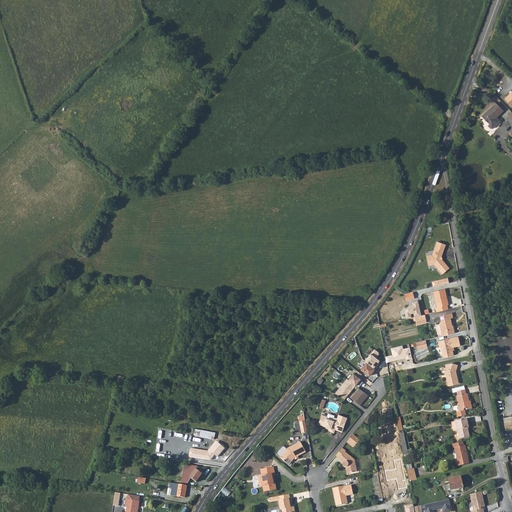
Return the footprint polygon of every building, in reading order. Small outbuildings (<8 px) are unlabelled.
[(491,129),(492,129),(501,121),(496,117),(503,110),(495,102),(492,105),(492,106),(489,109),(489,108),(481,116),(490,124),(488,126),(491,129)] [(445,244),(437,241),(433,255),(427,256),(429,264),(434,263),(443,273),(449,268),(441,259),(441,256),(445,244)] [(433,286),(449,282),(448,277),(432,281),(433,286)] [(436,311),(448,308),(447,304),(448,304),(447,298),(446,299),(445,294),(446,293),(445,289),(433,291),(437,306),(435,306),(436,311)] [(406,300),(414,298),(413,291),(404,293),(406,300)] [(452,325),(452,322),(451,317),(453,317),(452,312),(440,315),(441,321),(440,321),(439,323),(442,335),(455,332),(453,325),(452,325)] [(416,322),(426,319),(425,314),(415,316),(416,322)] [(453,355),(452,350),(451,347),(453,347),(460,345),(457,336),(437,341),(439,346),(440,346),(442,355),(444,357),(453,355)] [(426,346),(425,339),(415,342),(417,348),(426,346)] [(365,360),(375,368),(377,365),(376,364),(379,359),(376,357),(378,353),(378,351),(375,348),(371,353),(365,360)] [(375,368),(366,361),(361,368),(369,375),(375,368)] [(445,372),(447,384),(448,386),(459,383),(457,375),(455,375),(455,373),(460,366),(455,363),(449,364),(445,372)] [(348,379),(358,387),(363,381),(360,379),(361,378),(359,377),(362,374),(356,369),(353,372),(348,379)] [(348,379),(335,393),(340,395),(344,399),(355,385),(348,379)] [(368,395),(358,387),(350,397),(360,404),(368,395)] [(466,394),(465,390),(457,391),(458,396),(457,396),(458,403),(457,404),(459,411),(457,412),(458,417),(465,415),(464,410),(464,409),(466,408),(467,410),(471,408),(470,403),(469,403),(467,394),(466,394)] [(318,424),(326,427),(328,427),(328,429),(329,431),(333,433),(335,430),(342,432),(347,418),(338,415),(337,418),(336,419),(338,420),(337,422),(332,420),(333,417),(333,415),(328,414),(327,417),(321,415),(318,424)] [(307,431),(304,415),(298,417),(299,422),(295,423),(296,431),(300,430),(301,432),(307,431)] [(511,429),(511,415),(503,418),(506,431),(511,429)] [(468,428),(466,419),(451,422),(453,431),(457,430),(460,439),(469,436),(467,428),(468,428)] [(201,430),(200,435),(200,436),(214,439),(215,432),(201,430)] [(404,455),(408,454),(410,454),(409,449),(407,450),(403,432),(400,433),(404,455)] [(360,440),(353,434),(349,439),(356,445),(360,440)] [(356,445),(349,439),(347,442),(354,448),(356,445)] [(225,447),(221,444),(218,441),(208,451),(190,448),(189,457),(211,460),(215,455),(218,457),(225,447)] [(294,458),(298,456),(306,452),(300,441),(288,448),(284,453),(283,452),(279,457),(285,462),(287,459),(291,462),(294,458)] [(464,445),(463,442),(452,444),(453,447),(455,448),(457,461),(456,461),(458,466),(469,463),(465,445),(464,445)] [(342,448),(336,456),(339,458),(338,459),(342,463),(343,465),(345,466),(346,473),(356,472),(353,458),(345,451),(346,450),(342,448)] [(196,468),(197,467),(185,465),(182,482),(181,482),(187,483),(190,479),(196,482),(203,473),(196,468)] [(271,474),(273,474),(274,474),(273,467),(263,468),(264,474),(261,475),(262,480),(260,480),(261,486),(264,486),(265,491),(275,489),(274,483),(273,484),(271,474)] [(412,469),(407,470),(409,481),(417,480),(414,468),(412,469)] [(464,487),(461,476),(448,479),(451,490),(464,487)] [(187,485),(171,483),(170,488),(172,488),(171,495),(185,498),(187,485)] [(344,487),(333,489),(336,506),(347,504),(346,496),(353,495),(352,486),(344,487)] [(485,506),(481,492),(470,495),(471,503),(472,503),(474,511),(470,511),(484,511),(484,510),(481,509),(481,507),(483,506),(485,506)] [(136,496),(127,494),(125,508),(127,508),(126,511),(137,511),(140,496),(136,496)] [(290,503),(288,495),(269,498),(269,503),(278,501),(279,509),(281,509),(281,511),(294,511),(293,506),(290,506),(289,503),(290,503)] [(450,502),(426,508),(427,511),(447,511),(452,511),(450,502)]
